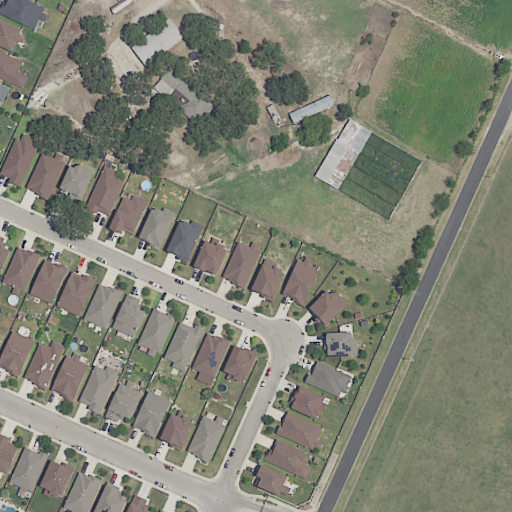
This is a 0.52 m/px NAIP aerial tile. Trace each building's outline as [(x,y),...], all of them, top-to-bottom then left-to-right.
[(0,13),(0,10),(4,0),(28,0),(42,6),(32,28),(0,13)] [(131,47),(146,66),(183,37),(169,18),(131,47)] [(0,43),(0,19),(20,29),(11,49),(0,43)] [(0,75),(0,52),(20,61),(11,80),(0,75)] [(155,85),(196,123),(214,103),(173,65),(155,85)] [(0,100),(4,102),(10,85),(0,82),(0,100)] [(289,113),(293,123),(335,105),(331,95),(289,113)] [(317,178),(341,190),(369,129),(345,118),(317,178)] [(19,181),(0,172),(0,169),(15,138),(34,147),(19,181)] [(44,194),(24,185),(40,150),(60,159),(44,194)] [(80,196),(59,186),(68,166),(89,175),(80,196)] [(107,209),(88,200),(103,166),(122,175),(107,209)] [(133,233),(110,223),(123,195),(132,199),(133,195),(147,202),(133,233)] [(139,236),(152,209),(169,216),(157,244),(139,236)] [(165,245),(177,219),(200,230),(188,256),(165,245)] [(215,273),(191,262),(201,239),(225,250),(215,273)] [(0,244),(11,249),(0,273),(0,244)] [(244,285),(224,276),(238,245),(258,254),(244,285)] [(3,278),(18,246),(38,256),(24,288),(3,278)] [(33,285),(44,260),(66,270),(55,295),(33,285)] [(269,301),(247,291),(260,260),(283,270),(269,301)] [(280,294),(296,260),(316,270),(301,303),(280,294)] [(78,312),(57,302),(71,270),(93,279),(78,312)] [(85,315),(99,284),(120,293),(106,325),(85,315)] [(322,326),(304,306),(324,287),(343,308),(322,326)] [(115,324),(124,303),(145,312),(136,333),(115,324)] [(141,340),(156,308),(174,316),(159,348),(141,340)] [(168,353),(181,322),(191,327),(193,323),(201,327),(185,362),(168,353)] [(18,375),(0,366),(0,361),(14,331),(34,340),(18,375)] [(323,356),(322,332),(348,331),(349,355),(323,356)] [(194,364),(209,332),(228,340),(214,373),(194,364)] [(45,388),(26,379),(41,344),(61,353),(45,388)] [(223,369),(233,347),(254,356),(244,378),(223,369)] [(71,400),(51,391),(66,357),(86,366),(71,400)] [(306,381),(316,359),(349,375),(340,396),(306,381)] [(98,410),(80,402),(96,368),(114,376),(98,410)] [(109,409),(121,384),(140,393),(128,418),(109,409)] [(290,408),(300,386),(323,396),(313,418),(290,408)] [(153,435),(133,426),(148,393),(168,402),(153,435)] [(182,445),(160,435),(171,411),(193,421),(182,445)] [(277,433),(285,413),(320,429),(311,448),(277,433)] [(188,449),(204,415),(225,425),(209,459),(188,449)] [(0,469),(0,436),(7,440),(4,446),(15,451),(5,472),(0,469)] [(264,459),(274,438),(308,453),(304,463),(311,466),(305,478),(264,459)] [(10,480),(25,447),(46,456),(31,490),(10,480)] [(41,487),(51,463),(71,472),(61,496),(41,487)] [(254,486),(258,476),(255,475),(260,464),(286,476),(277,496),(254,486)] [(79,511),(65,505),(79,474),(98,483),(84,511),(79,511)] [(92,511),(104,487),(125,497),(118,511),(92,511)] [(125,511),(133,496),(143,501),(141,505),(152,510),(151,511),(125,511)]
